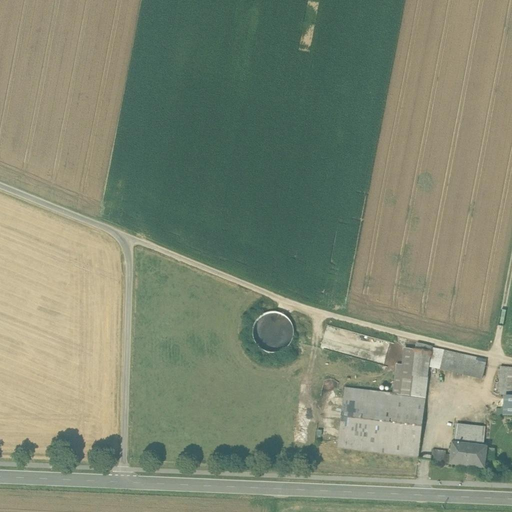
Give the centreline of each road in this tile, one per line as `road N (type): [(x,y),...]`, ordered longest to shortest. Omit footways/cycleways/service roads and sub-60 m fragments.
road 1 (tertiary): [(0,477),(511,500)]
road 2 (track): [(511,359),(277,301),(131,240)]
road 3 (track): [(124,482),(131,240),(0,185)]
